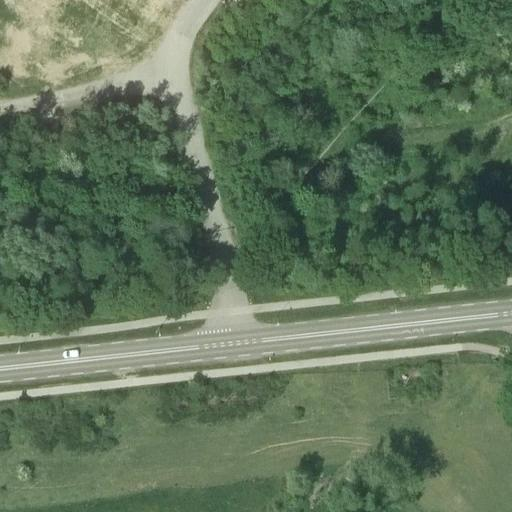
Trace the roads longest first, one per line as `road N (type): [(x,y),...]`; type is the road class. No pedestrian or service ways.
road 1 (secondary): [(232,345),(511,314)]
road 2 (secondary): [(0,370),(232,345)]
road 3 (track): [(172,78),(0,110)]
